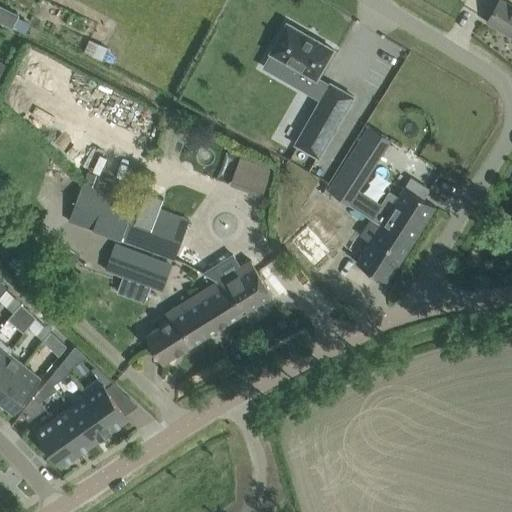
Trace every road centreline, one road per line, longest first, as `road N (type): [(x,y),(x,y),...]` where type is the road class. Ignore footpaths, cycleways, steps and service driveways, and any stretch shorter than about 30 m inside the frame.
road 1 (unknown): [(176,431),(77,295),(74,235)]
road 2 (unclassified): [(231,398),(348,339),(431,309)]
road 3 (unclassified): [(431,309),(435,257),(511,121)]
road 4 (unclassified): [(56,509),(231,398)]
road 5 (unclassified): [(511,104),(496,79),(368,0)]
road 6 (unclassified): [(250,511),(260,472),(231,398)]
